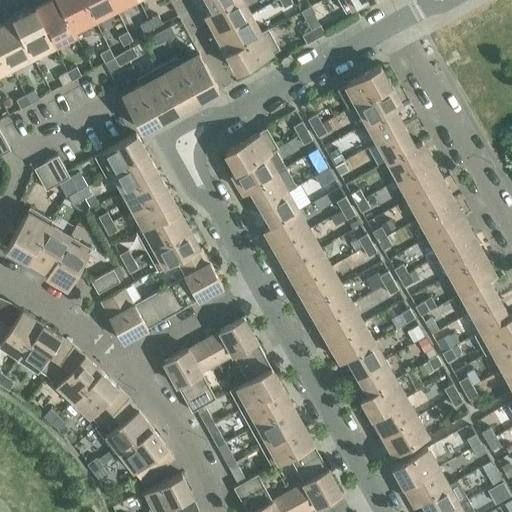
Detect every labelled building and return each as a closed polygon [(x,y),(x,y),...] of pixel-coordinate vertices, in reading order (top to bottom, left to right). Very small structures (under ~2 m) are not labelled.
[(49,0),(35,7),(54,44),(56,49),(77,38),(57,0),(49,0)] [(84,0),(57,0),(77,38),(78,38),(76,33),(96,23),(84,0)] [(111,0),(84,0),(96,23),(97,22),(95,18),(116,8),(116,7),(111,0)] [(205,13),(206,14),(230,0),(207,0),(213,9),(205,13)] [(230,0),(206,14),(216,33),(250,14),(242,0),(230,0)] [(338,0),(345,12),(366,0),(338,0)] [(311,5),(301,11),(305,18),(314,13),(315,12),(311,5)] [(35,7),(34,8),(13,18),(32,55),(53,45),(55,49),(56,49),(54,44),(35,7)] [(216,33),(227,52),(268,29),(268,28),(261,32),(250,14),(216,33)] [(152,28),(161,24),(156,15),(147,20),(152,28)] [(13,18),(12,19),(0,25),(0,44),(11,66),(32,55),(13,18)] [(152,28),(147,20),(139,24),(144,33),(152,28)] [(320,24),(311,29),(316,38),(325,33),(320,24)] [(170,25),(161,30),(166,39),(175,34),(170,25)] [(268,29),(227,52),(237,71),(279,48),(268,29)] [(316,38),(311,29),(302,34),(307,43),(316,38)] [(166,39),(161,30),(152,35),(157,44),(166,39)] [(113,57),(114,56),(121,52),(117,43),(108,48),(113,57)] [(0,44),(0,71),(11,66),(0,44)] [(132,46),(123,51),(128,60),(137,55),(132,46)] [(108,48),(99,53),(104,62),(113,57),(108,48)] [(123,51),(121,52),(114,56),(119,65),(128,60),(123,51)] [(176,55),(175,56),(198,97),(218,87),(199,52),(180,63),(176,55)] [(175,56),(156,66),(179,108),(198,97),(175,56)] [(345,84),(356,103),(391,84),(380,65),(345,84)] [(156,66),(137,77),(160,118),(179,108),(156,66)] [(71,80),(79,75),(75,67),(66,71),(71,80)] [(71,80),(66,71),(57,76),(62,85),(71,80)] [(160,118),(137,77),(141,85),(122,95),(141,129),(160,118)] [(356,103),(367,122),(401,103),(391,84),(356,103)] [(29,103),(37,99),(33,90),(24,95),(29,103)] [(29,103),(24,95),(15,99),(20,108),(29,103)] [(367,122),(377,141),(404,126),(394,108),(401,104),(401,103),(367,122)] [(307,118),(313,127),(321,122),(316,113),(307,118)] [(293,126),(298,135),(307,130),(302,121),(293,126)] [(321,122),(313,127),(318,136),(327,131),(321,122)] [(377,141),(388,160),(422,141),(421,140),(414,144),(404,126),(377,141)] [(232,172),(232,173),(277,146),(266,127),(225,151),(236,169),(232,172)] [(0,154),(10,149),(0,130),(0,154)] [(307,130),(298,135),(303,144),(312,139),(307,130)] [(94,155),(105,175),(147,152),(136,132),(94,155)] [(388,160),(398,179),(432,160),(422,141),(388,160)] [(232,173),(243,191),(277,172),(266,154),(278,147),(277,146),(232,173)] [(329,153),(335,163),(345,157),(339,147),(329,153)] [(113,172),(123,190),(157,171),(147,152),(105,175),(105,176),(113,172)] [(58,155),(46,161),(58,183),(70,176),(58,155)] [(398,179),(408,198),(443,179),(432,160),(398,179)] [(58,183),(46,161),(34,168),(46,189),(58,183)] [(335,166),(340,174),(349,169),(344,161),(335,166)] [(261,206),(288,190),(296,185),(285,167),(277,172),(243,191),(243,192),(251,188),(261,206)] [(328,167),(314,175),(320,185),(334,177),(328,167)] [(123,190),(133,208),(167,189),(157,171),(123,190)] [(408,198),(419,217),(453,198),(443,179),(408,198)] [(86,185),(77,190),(82,199),(91,194),(86,185)] [(350,193),(356,202),(364,197),(359,188),(350,193)] [(136,231),(178,208),(167,189),(133,208),(143,227),(136,231)] [(82,199),(77,190),(68,195),(73,204),(82,199)] [(264,228),(264,229),(298,209),(288,190),(261,206),(271,224),(264,228)] [(336,201),(341,210),(350,204),(345,195),(336,201)] [(364,197),(356,202),(361,211),(370,206),(364,197)] [(419,217),(429,236),(464,217),(453,198),(419,217)] [(350,204),(341,210),(346,219),(355,213),(350,204)] [(6,246),(28,259),(51,219),(30,206),(6,246)] [(136,231),(147,250),(188,227),(178,208),(136,231)] [(264,229),(275,247),(309,228),(298,209),(264,229)] [(98,216),(103,225),(112,220),(107,211),(98,216)] [(389,217),(379,223),(385,233),(395,227),(389,217)] [(429,236),(440,254),(474,236),(464,217),(429,236)] [(358,218),(349,223),(352,228),(361,223),(358,218)] [(46,275),(70,235),(50,223),(52,219),(51,219),(28,259),(48,270),(46,275)] [(112,220),(103,225),(108,234),(117,229),(112,220)] [(372,231),(377,240),(386,235),(381,226),(372,231)] [(147,250),(157,269),(199,246),(188,227),(147,250)] [(275,247),(286,266),(320,247),(309,228),(275,247)] [(357,238),(363,247),(371,242),(366,233),(357,238)] [(70,235),(46,275),(68,288),(91,247),(70,235)] [(386,235),(377,240),(382,249),(391,244),(386,235)] [(440,254),(450,273),(485,254),(474,236),(440,254)] [(371,242),(363,247),(368,256),(377,251),(371,242)] [(186,274),(159,289),(172,313),(223,285),(210,261),(208,262),(199,246),(157,269),(158,270),(178,259),(186,274)] [(286,266),(297,285),(331,265),(320,247),(286,266)] [(119,254),(124,263),(133,258),(128,249),(119,254)] [(450,273),(461,292),(495,273),(485,254),(450,273)] [(133,258),(124,263),(129,272),(138,267),(133,258)] [(394,268),(399,277),(408,272),(402,263),(394,268)] [(297,285),(307,304),(341,284),(331,265),(297,285)] [(91,280),(98,292),(119,280),(113,268),(91,280)] [(414,268),(408,272),(410,277),(413,281),(419,277),(414,268)] [(379,275),(384,284),(393,279),(388,270),(379,275)] [(408,272),(399,277),(404,286),(413,281),(410,277),(408,272)] [(461,292),(471,311),(498,296),(488,278),(495,274),(495,273),(461,292)] [(393,279),(384,284),(389,293),(398,288),(393,279)] [(307,304),(318,322),(352,303),(341,284),(307,304)] [(172,313),(159,289),(132,304),(123,287),(102,299),(111,316),(109,317),(122,340),(172,313)] [(474,333),(474,334),(511,313),(511,312),(508,314),(498,296),(471,311),(481,329),(474,333)] [(415,305),(420,315),(429,310),(424,300),(415,305)] [(318,322),(329,341),(363,321),(352,303),(318,322)] [(400,313),(406,322),(415,317),(409,307),(400,313)] [(0,342),(19,355),(41,322),(22,309),(10,326),(0,319),(0,342)] [(511,313),(474,334),(485,353),(511,338),(511,313)] [(229,389),(230,390),(271,367),(243,316),(219,329),(221,331),(208,338),(219,359),(232,352),(247,379),(229,389)] [(425,322),(431,332),(438,328),(432,317),(425,322)] [(329,341),(340,360),(374,340),(363,321),(329,341)] [(19,355),(48,375),(60,360),(49,353),(61,335),(41,322),(19,355)] [(419,325),(409,331),(415,341),(425,335),(419,325)] [(449,334),(436,341),(441,351),(454,344),(449,334)] [(431,347),(425,337),(419,341),(425,350),(431,347)] [(200,370),(219,359),(208,338),(189,349),(188,347),(164,360),(192,411),(196,408),(204,404),(216,397),(200,370)] [(492,350),(502,368),(511,362),(511,338),(485,353),(485,354),(492,350)] [(347,356),(358,374),(384,359),(374,340),(340,360),(347,356)] [(442,352),(447,361),(456,356),(451,347),(442,352)] [(48,375),(73,399),(101,370),(84,354),(69,369),(60,360),(48,375)] [(429,362),(433,369),(442,363),(436,354),(427,359),(428,360),(429,362)] [(361,396),(361,397),(395,378),(384,359),(358,374),(368,392),(361,396)] [(428,360),(418,366),(423,376),(434,370),(433,369),(429,362),(428,360)] [(511,362),(502,368),(511,385),(511,362)] [(230,390),(240,409),(282,386),(271,367),(230,390)] [(95,426),(113,410),(104,401),(118,386),(101,370),(73,399),(98,423),(95,426)] [(6,375),(0,383),(9,389),(14,381),(6,375)] [(458,380),(463,390),(472,384),(467,375),(458,380)] [(361,397),(372,416),(406,396),(395,378),(361,397)] [(444,388),(449,397),(458,392),(452,383),(444,388)] [(472,384),(463,390),(469,399),(477,394),(472,384)] [(240,409),(250,427),(292,404),(282,386),(240,409)] [(458,392),(449,397),(454,406),(463,401),(458,392)] [(372,416),(383,435),(417,415),(406,396),(372,416)] [(196,408),(204,422),(212,417),(204,404),(196,408)] [(250,427),(261,446),(303,423),(292,404),(250,427)] [(44,415),(51,422),(58,415),(51,408),(44,415)] [(95,426),(116,454),(152,427),(138,408),(121,421),(113,410),(95,426)] [(58,415),(51,422),(59,430),(66,422),(58,415)] [(417,415),(383,435),(394,454),(428,435),(417,415)] [(261,446),(271,465),(313,442),(303,423),(261,446)] [(481,431),(486,440),(495,435),(490,426),(481,431)] [(152,427),(116,454),(117,455),(121,452),(142,480),(157,468),(150,458),(166,446),(152,427)] [(210,432),(217,446),(225,442),(218,428),(210,432)] [(466,438),(471,447),(480,442),(475,433),(466,438)] [(495,435),(486,440),(492,449),(500,444),(495,435)] [(225,442),(217,446),(225,460),(233,456),(225,442)] [(304,483),(291,490),(303,511),(316,504),(317,506),(341,493),(313,442),(271,465),(272,466),(290,456),(304,483)] [(480,442),(471,447),(477,456),(485,451),(480,442)] [(393,464),(404,484),(438,465),(427,446),(393,464)] [(88,462),(95,471),(103,464),(96,456),(88,462)] [(503,466),(508,476),(511,473),(511,467),(509,463),(503,466)] [(103,464),(95,471),(101,479),(109,473),(103,464)] [(404,484),(414,503),(448,484),(438,465),(404,484)] [(239,466),(231,470),(238,484),(246,479),(239,466)] [(486,472),(492,483),(501,478),(494,467),(486,472)] [(141,492),(150,511),(177,511),(173,503),(192,494),(181,472),(141,492)] [(301,511),(303,511),(291,490),(273,500),(257,473),(246,479),(238,484),(234,486),(247,511),(301,511)] [(495,485),(488,489),(495,502),(501,499),(510,494),(509,492),(503,481),(495,485)] [(422,500),(428,511),(442,511),(459,503),(448,484),(414,503),(415,504),(422,500)] [(463,511),(459,503),(442,511),(463,511)]
